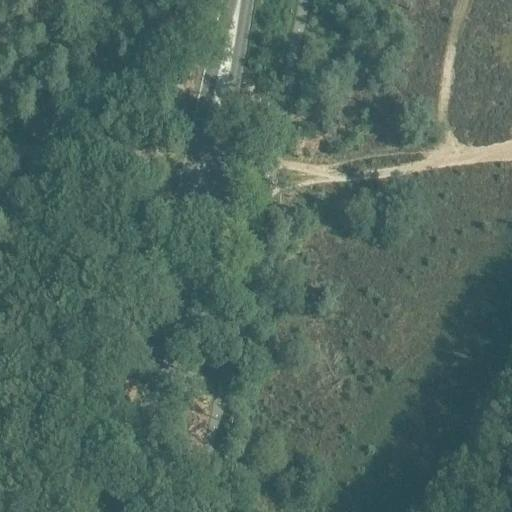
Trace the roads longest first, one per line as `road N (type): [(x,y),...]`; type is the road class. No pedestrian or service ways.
road 1 (secondary): [(132,511),(238,0)]
road 2 (track): [(442,164),(266,181)]
road 3 (unknown): [(269,168),(442,149)]
road 4 (unknown): [(464,0),(445,81),(442,164)]
road 5 (track): [(0,155),(138,163)]
